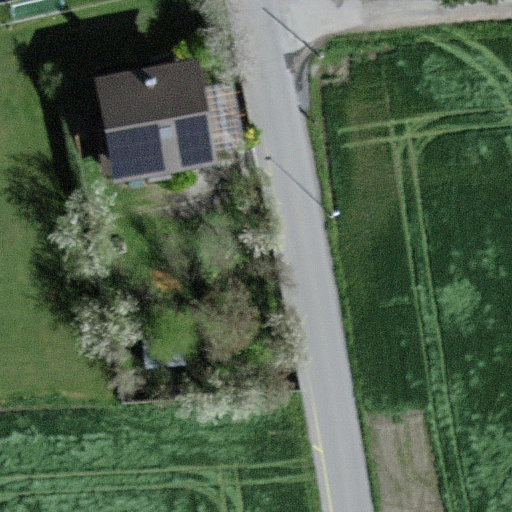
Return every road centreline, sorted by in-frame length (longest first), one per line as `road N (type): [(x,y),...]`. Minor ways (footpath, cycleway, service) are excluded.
road 1 (residential): [(256,0),(348,511)]
road 2 (track): [(264,39),(511,4)]
